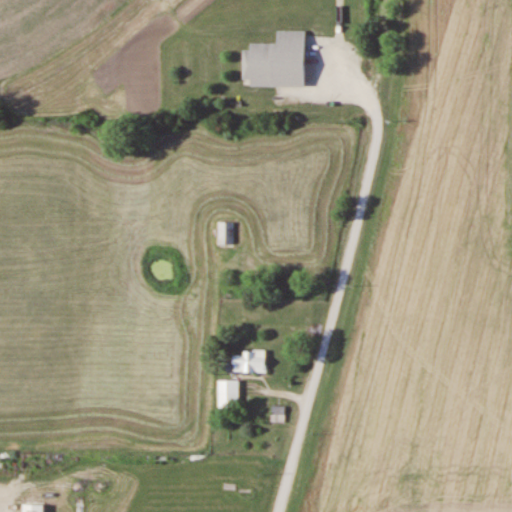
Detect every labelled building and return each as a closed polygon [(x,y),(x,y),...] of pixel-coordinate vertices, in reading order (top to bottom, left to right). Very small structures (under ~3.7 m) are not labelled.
[(252,86),(280,86),(280,67),(274,67),(274,44),(252,44),(252,86)] [(243,222),(219,222),(219,245),(235,245),(235,233),(243,233),(243,222)] [(234,351),(234,372),(266,372),(266,351),(234,351)] [(219,408),(240,408),(240,380),(219,380),(219,408)] [(285,407),(274,406),(272,421),(284,422),(285,407)]
